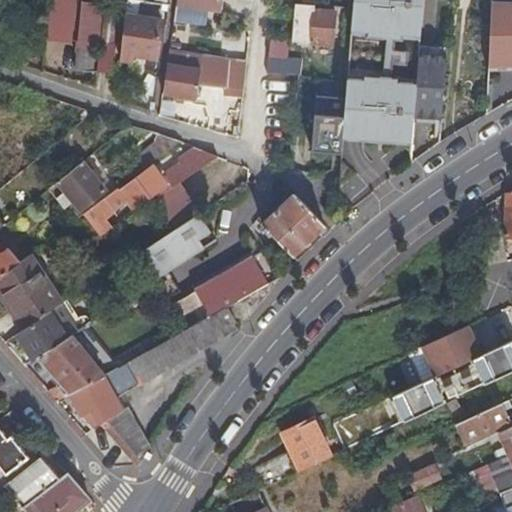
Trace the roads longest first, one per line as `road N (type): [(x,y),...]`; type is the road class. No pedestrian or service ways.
road 1 (tertiary): [(152,511),(228,400),(355,251),(511,142)]
road 2 (residential): [(125,511),(0,366)]
